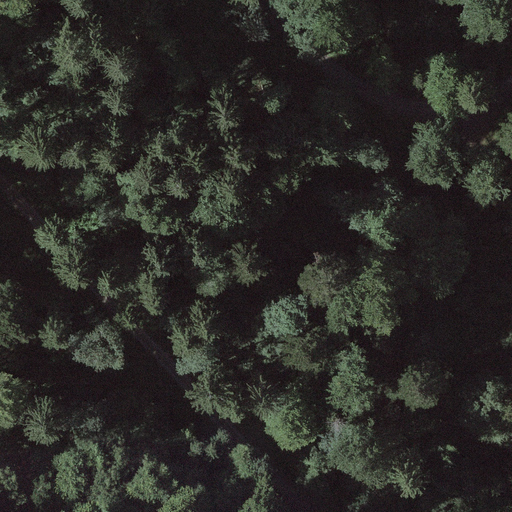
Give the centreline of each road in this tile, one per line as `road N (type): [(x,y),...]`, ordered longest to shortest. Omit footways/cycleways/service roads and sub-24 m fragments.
road 1 (track): [(0,184),(303,511)]
road 2 (track): [(261,0),(349,80),(412,105),(465,107),(511,87)]
